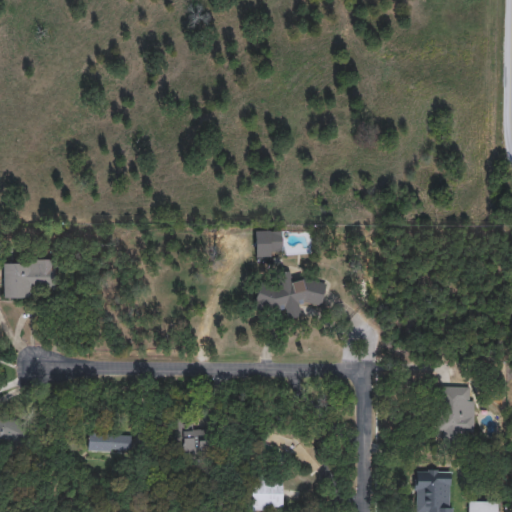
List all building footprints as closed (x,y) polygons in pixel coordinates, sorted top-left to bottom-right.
[(256,258),(283,257),(282,231),(255,232),(256,258)] [(6,301),(31,300),(33,292),(59,290),(57,260),(3,263),(6,301)] [(250,308),(274,317),(304,304),(324,309),(331,283),(305,276),(292,282),(287,271),(264,271),(250,308)] [(442,441),(474,441),(474,402),(469,402),(469,387),(445,387),(435,386),(434,433),(442,433),(442,441)] [(186,429),(216,428),(217,453),(167,456),(165,414),(185,413),(186,429)] [(0,414),(35,432),(19,466),(0,456),(0,414)] [(258,442),(287,452),(311,477),(327,462),(304,438),(263,425),(258,442)] [(88,449),(131,451),(132,434),(88,432),(88,449)] [(453,507),(453,511),(417,511),(417,473),(449,473),(450,507),(453,507)] [(251,511),(284,511),(284,476),(250,476),(251,511)] [(469,511),(496,511),(496,501),(469,502),(469,511)]
